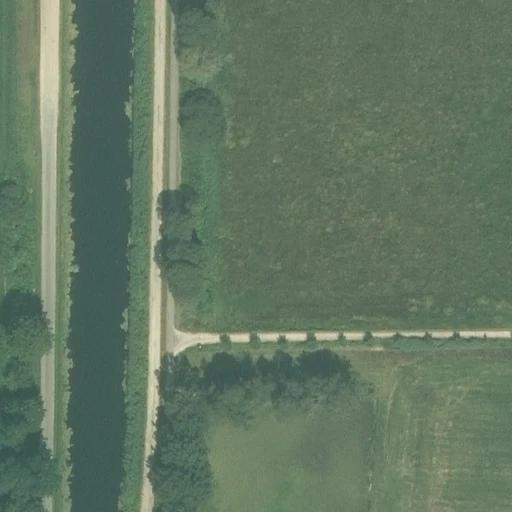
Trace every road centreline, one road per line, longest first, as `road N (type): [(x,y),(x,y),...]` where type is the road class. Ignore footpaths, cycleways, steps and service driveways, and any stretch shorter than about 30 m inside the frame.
road 1 (track): [(142,511),(155,0)]
road 2 (track): [(41,511),(52,0)]
